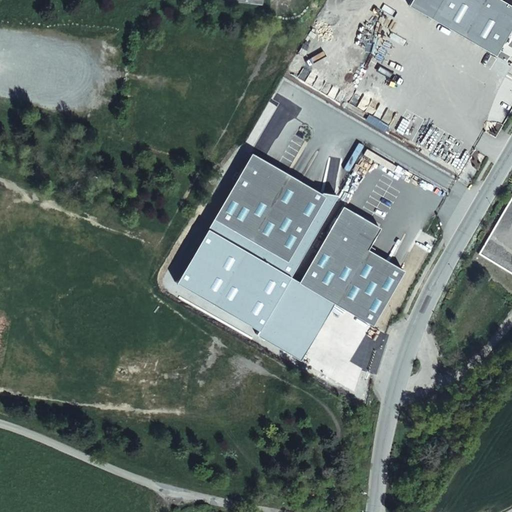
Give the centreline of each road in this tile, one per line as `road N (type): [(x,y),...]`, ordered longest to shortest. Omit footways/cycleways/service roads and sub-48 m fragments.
road 1 (unclassified): [(269,511),(158,487),(0,423)]
road 2 (tertiary): [(397,386),(428,300),(511,152)]
road 3 (unclassified): [(397,386),(377,511)]
road 4 (unknown): [(365,0),(345,124)]
